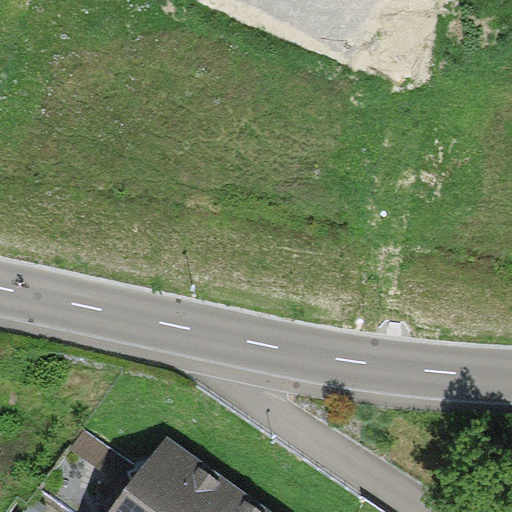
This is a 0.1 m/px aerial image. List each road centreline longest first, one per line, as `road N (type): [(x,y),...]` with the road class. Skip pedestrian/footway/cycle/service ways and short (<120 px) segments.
road 1 (residential): [(250,343),(242,385),(425,511)]
road 2 (unclassified): [(511,377),(363,364),(250,343)]
road 3 (unclassified): [(250,343),(0,288)]
